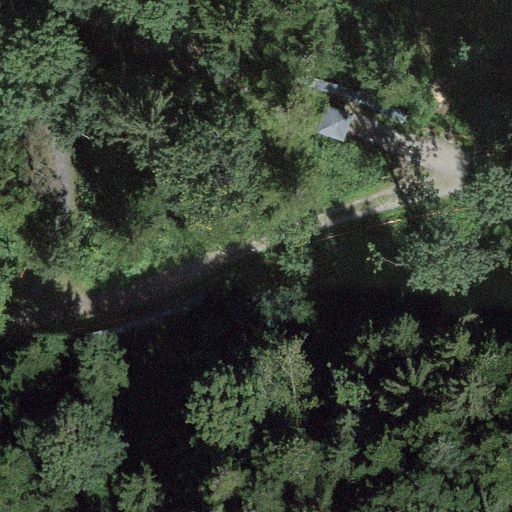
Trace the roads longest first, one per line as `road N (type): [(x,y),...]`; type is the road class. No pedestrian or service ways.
road 1 (track): [(76,0),(248,91),(453,160),(511,168)]
road 2 (track): [(40,301),(139,297),(413,188),(453,160)]
road 3 (track): [(0,334),(40,301),(63,254),(68,196),(65,129),(27,54),(11,0)]
